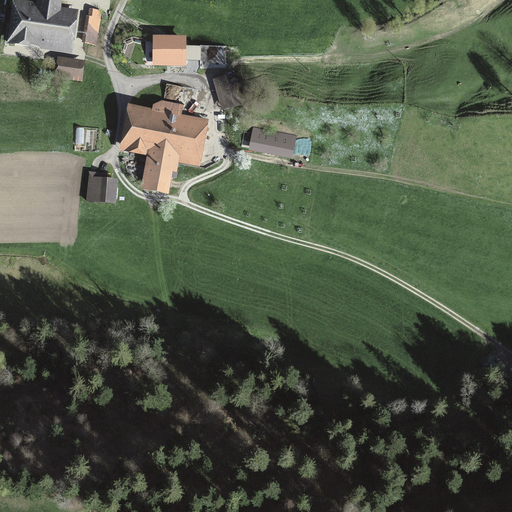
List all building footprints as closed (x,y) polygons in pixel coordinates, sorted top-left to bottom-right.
[(41,41),(73,46),(77,16),(57,13),(58,0),(41,0),(41,4),(18,1),(17,8),(13,37),(9,37),(8,43),(14,44),(15,38),(41,41)] [(90,9),(89,16),(85,42),(96,44),(100,18),(110,19),(111,12),(90,9)] [(182,60),(186,48),(173,44),(170,57),(182,60)] [(79,76),(80,64),(53,60),(51,74),(59,75),(59,73),(79,76)] [(242,104),(235,78),(217,83),(224,109),(242,104)] [(151,150),(148,165),(174,170),(177,156),(201,160),(208,121),(179,116),(180,111),(153,106),(151,115),(133,112),(127,146),(151,150)] [(294,136),(256,129),(255,134),(252,149),(290,156),(294,136)] [(174,172),(174,170),(148,165),(144,186),(168,190),(171,171),(174,172)] [(110,197),(112,184),(104,183),(105,174),(90,172),(87,199),(99,200),(99,196),(110,197)]
